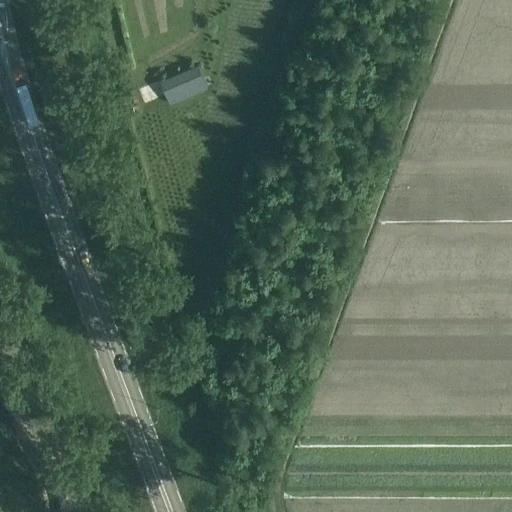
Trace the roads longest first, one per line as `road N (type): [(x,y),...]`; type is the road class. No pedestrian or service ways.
road 1 (primary): [(168,511),(28,130)]
road 2 (primary): [(28,130),(0,2)]
